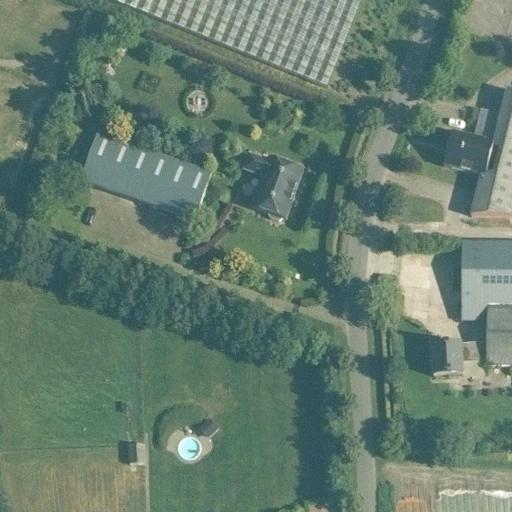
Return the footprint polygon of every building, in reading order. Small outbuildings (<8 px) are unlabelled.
[(97,0),(147,19),(147,20),(309,83),(327,91),(363,0),(97,0)] [(452,135),(443,169),(481,178),(471,219),(490,220),(511,219),(511,95),(507,94),(493,146),(452,135)] [(212,178),(193,172),(98,138),(81,185),(196,225),(212,178)] [(249,158),(244,173),(263,179),(252,211),(268,216),(267,217),(269,221),(278,224),(282,222),(282,221),(286,223),(303,173),(269,162),(268,164),(249,158)] [(511,247),(482,247),(462,246),(461,324),(487,324),(486,346),(432,349),(433,379),(449,379),(449,381),(458,381),(458,378),(462,378),(461,365),(485,364),(485,369),(511,369),(511,247)] [(142,460),(157,459),(157,439),(142,440),(142,460)]
